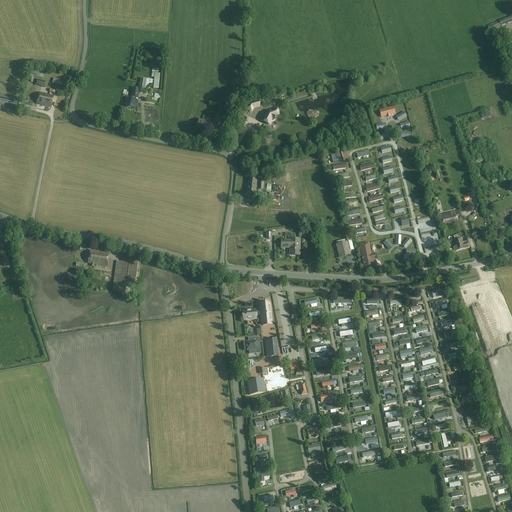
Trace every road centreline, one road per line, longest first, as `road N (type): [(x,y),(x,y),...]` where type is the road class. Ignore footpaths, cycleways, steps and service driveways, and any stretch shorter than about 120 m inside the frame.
road 1 (unclassified): [(221,268),(229,157),(73,115),(85,0)]
road 2 (unclassified): [(221,268),(383,279),(511,257)]
road 3 (unclassified): [(248,511),(221,268)]
road 4 (unclassified): [(0,213),(221,268)]
